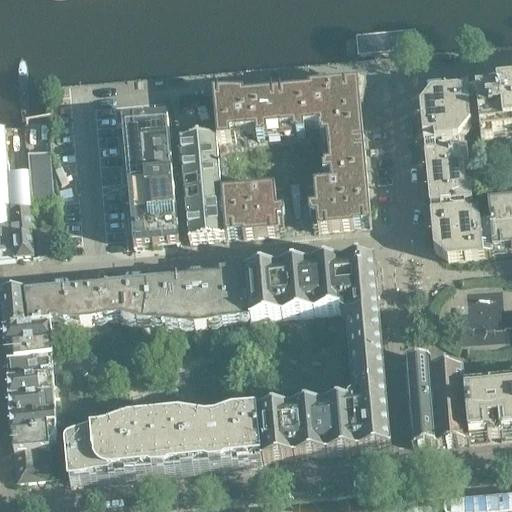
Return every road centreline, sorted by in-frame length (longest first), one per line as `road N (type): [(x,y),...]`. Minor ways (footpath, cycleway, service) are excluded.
road 1 (residential): [(0,446),(5,505),(402,468)]
road 2 (residential): [(0,286),(392,244)]
road 3 (residential): [(392,244),(404,222),(397,91),(511,79)]
road 4 (residential): [(402,468),(387,282),(392,244)]
